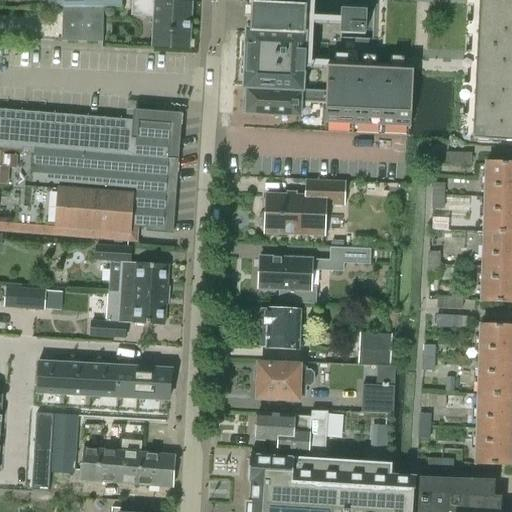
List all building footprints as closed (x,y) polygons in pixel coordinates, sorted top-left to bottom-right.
[(164,2),(164,0),(132,0),(131,17),(154,17),(153,46),(189,48),(191,4),(164,2)] [(511,0),(478,0),(478,5),(472,140),(511,141),(511,0)] [(246,18),(245,32),(246,32),(247,32),(306,34),(307,6),(249,4),(248,4),(248,5),(247,5),(246,18)] [(63,7),(62,41),(103,42),(104,8),(63,7)] [(365,12),(342,11),(341,33),(364,34),(365,12)] [(244,55),(243,86),(303,89),(306,34),(247,32),(246,32),(245,32),(244,55)] [(325,104),(324,122),(410,126),(413,77),(413,70),(327,67),(326,66),(325,92),(325,104)] [(302,103),(325,104),(325,92),(303,90),(303,89),(243,86),(243,89),(246,89),(246,98),(243,98),(242,111),(246,112),(246,114),(301,117),(302,103)] [(0,231),(129,242),(130,226),(163,229),(171,123),(0,109),(0,231)] [(447,153),(447,164),(460,165),(460,154),(447,153)] [(460,154),(460,165),(472,165),(473,155),(460,154)] [(511,164),(487,164),(486,180),(511,180),(511,164)] [(511,180),(486,180),(486,198),(511,198),(511,180)] [(343,204),(344,183),(307,181),(306,197),(266,195),(266,214),(261,218),(261,225),(265,229),(265,233),(324,235),(325,204),(343,204)] [(434,183),(434,196),(445,196),(445,184),(434,183)] [(444,209),(445,196),(434,196),(434,209),(444,209)] [(511,198),(486,198),(485,214),(511,214),(511,198)] [(511,214),(485,214),(484,232),(511,232),(511,214)] [(511,232),(484,232),(484,248),(511,248),(511,232)] [(108,292),(121,293),(166,297),(168,268),(130,265),(131,249),(97,246),(95,260),(110,261),(108,292)] [(330,247),(330,248),(330,260),(312,259),(260,257),(258,289),(279,290),(279,302),(316,304),(316,287),(311,286),(311,270),(343,271),(344,263),(370,265),(370,249),(330,247)] [(511,248),(484,248),(483,266),(511,266),(511,248)] [(430,252),(430,265),(440,265),(441,253),(430,252)] [(440,278),(440,265),(430,265),(429,277),(440,278)] [(511,266),(483,266),(482,283),(511,283),(511,266)] [(511,302),(511,283),(482,283),(482,301),(511,302)] [(163,326),(166,297),(121,293),(118,324),(90,322),(88,335),(123,339),(124,323),(163,326)] [(438,298),(438,308),(463,309),(463,298),(438,298)] [(261,328),(260,347),(299,348),(300,310),(262,309),(257,313),(257,323),(261,328)] [(437,326),(450,327),(450,316),(438,316),(437,326)] [(450,316),(450,327),(462,327),(463,317),(450,316)] [(511,325),(481,325),(480,343),(511,343),(511,325)] [(359,334),(358,363),(390,365),(392,335),(359,334)] [(511,343),(480,343),(479,360),(511,360),(511,343)] [(425,346),(424,358),(435,358),(435,346),(425,346)] [(434,371),(435,358),(424,358),(424,371),(434,371)] [(511,360),(479,360),(479,375),(511,375),(511,360)] [(39,363),(38,393),(169,400),(170,379),(171,370),(165,369),(143,368),(39,363)] [(259,381),(258,397),(306,399),(306,387),(310,387),(314,383),(314,374),(311,371),(299,370),(299,366),(259,364),(259,367),(255,367),(255,381),(259,381)] [(511,375),(479,375),(478,393),(511,394),(511,375)] [(362,385),(360,413),(392,414),(393,414),(394,387),(362,385)] [(511,394),(478,393),(478,411),(511,411),(511,394)] [(254,426),(253,434),(256,436),(255,439),(272,440),(272,453),(307,456),(325,457),(328,412),(310,411),(310,417),(294,415),(257,413),(256,424),(254,426)] [(511,411),(478,411),(477,430),(511,429),(511,411)] [(36,414),(32,491),(48,492),(53,415),(36,414)] [(420,414),(420,427),(430,427),(431,414),(420,414)] [(55,416),(52,456),(63,457),(64,441),(76,441),(78,417),(55,416)] [(372,426),(371,450),(386,451),(387,427),(372,426)] [(430,440),(430,427),(420,427),(419,439),(430,440)] [(511,429),(477,430),(477,446),(511,448),(511,429)] [(64,441),(63,457),(75,458),(76,441),(64,441)] [(511,465),(511,448),(477,446),(476,464),(511,465)] [(83,449),(81,480),(98,482),(100,450),(83,449)] [(100,450),(98,482),(118,483),(121,452),(100,450)] [(121,452),(118,483),(139,485),(141,453),(121,452)] [(141,453),(139,485),(172,487),(174,456),(141,453)] [(499,511),(501,497),(485,495),(486,483),(495,483),(495,482),(486,481),(417,478),(411,478),(411,477),(410,477),(410,478),(399,477),(399,476),(398,476),(398,477),(393,477),(393,476),(392,476),(392,475),(392,470),(393,470),(393,469),(392,469),(392,466),(391,466),(293,458),(271,456),(249,455),(248,481),(251,482),(249,504),(246,504),(246,505),(249,505),(248,511),(499,511)] [(52,456),(51,472),(62,473),(63,457),(52,456)] [(63,457),(62,473),(74,474),(75,458),(63,457)] [(429,460),(429,471),(442,471),(442,461),(429,460)] [(442,461),(442,471),(454,472),(455,461),(442,461)]
